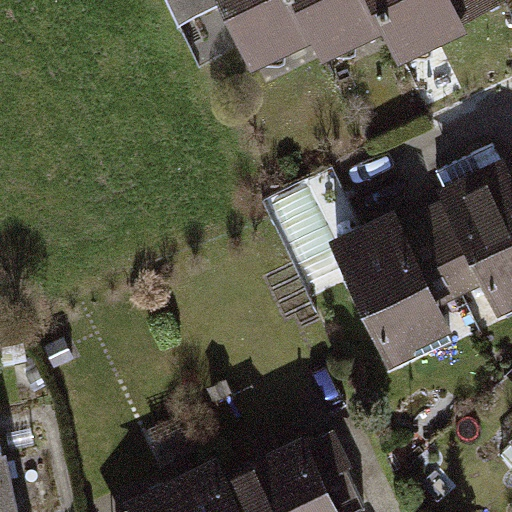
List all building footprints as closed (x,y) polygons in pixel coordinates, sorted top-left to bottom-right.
[(207,0),(252,94),(319,62),(294,0),(207,0)] [(294,0),(319,62),(327,79),(380,53),(364,0),(294,0)] [(364,0),(380,53),(395,84),(474,46),(465,27),(511,5),(508,0),(364,0)] [(388,380),(511,323),(511,190),(500,165),(326,245),(388,380)] [(229,490),(235,511),(331,511),(303,454),(229,490)] [(124,511),(235,511),(229,490),(217,465),(124,510),(124,511)] [(17,511),(8,468),(0,470),(0,511),(17,511)]
